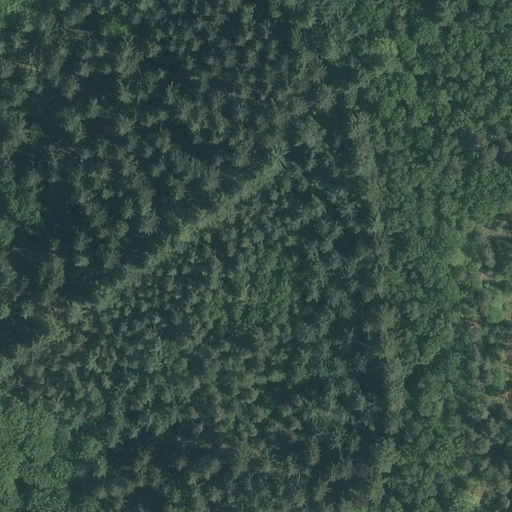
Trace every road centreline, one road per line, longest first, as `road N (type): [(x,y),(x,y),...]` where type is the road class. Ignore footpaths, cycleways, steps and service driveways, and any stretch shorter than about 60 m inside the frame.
road 1 (track): [(339,89),(381,344),(358,505)]
road 2 (track): [(60,296),(339,89)]
road 3 (track): [(339,89),(485,0)]
road 4 (track): [(511,489),(358,505)]
road 5 (track): [(0,163),(33,253),(60,296)]
